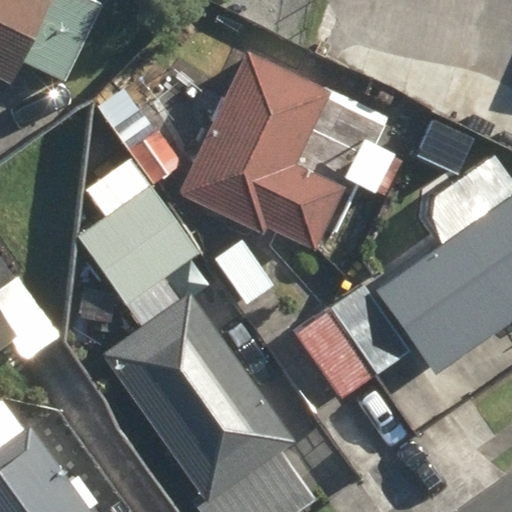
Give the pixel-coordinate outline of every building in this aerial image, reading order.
[(56,0),(0,0),(0,79),(12,86),(21,68),(59,87),(92,18),(56,0)] [(230,0),(286,28),(300,0),(230,0)] [(264,232),(316,257),(346,193),(295,169),(331,93),(248,54),(181,197),(263,236),(264,232)] [(99,111),(122,143),(147,125),(124,93),(99,111)] [(466,138),(423,118),(405,157),(448,177),(466,138)] [(363,186),(386,199),(402,166),(379,154),(363,186)] [(79,241),(129,310),(199,258),(150,190),(79,241)] [(511,203),(379,296),(436,380),(511,326),(511,203)] [(0,355),(15,346),(29,367),(61,345),(16,280),(0,291),(0,355)] [(191,507),(194,511),(305,511),(316,505),(281,457),(295,447),(190,299),(102,361),(200,500),(191,507)] [(296,336),(344,402),(377,377),(331,312),(296,336)] [(0,451),(0,511),(86,511),(29,431),(0,451)]
